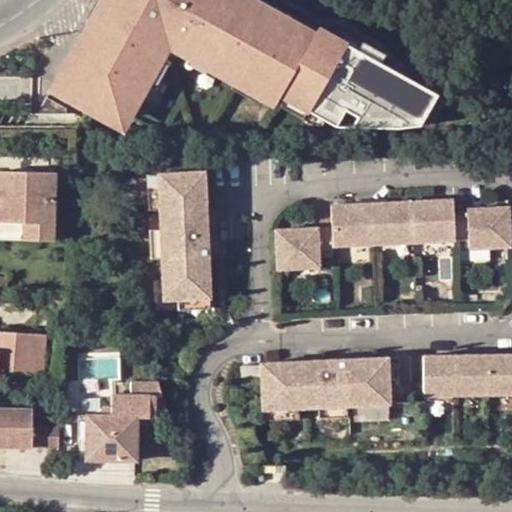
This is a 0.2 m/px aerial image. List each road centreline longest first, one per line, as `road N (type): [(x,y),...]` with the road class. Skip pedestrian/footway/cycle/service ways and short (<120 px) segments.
road 1 (residential): [(264,337),(259,203),(511,193)]
road 2 (tertiary): [(215,496),(511,509)]
road 3 (residential): [(264,337),(511,325)]
road 4 (tertiary): [(0,487),(215,496)]
road 5 (residential): [(215,496),(216,445),(200,406),(206,366),(220,346),(264,337)]
